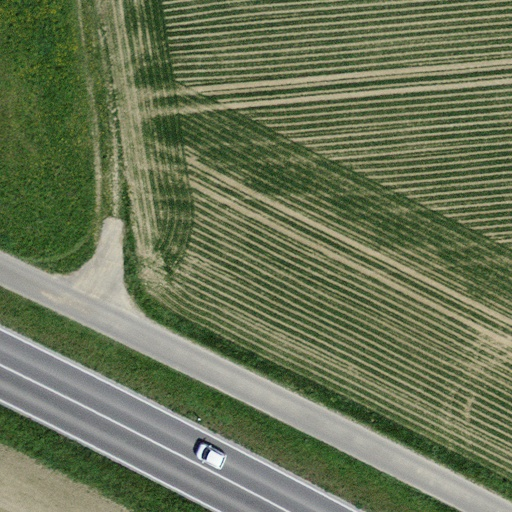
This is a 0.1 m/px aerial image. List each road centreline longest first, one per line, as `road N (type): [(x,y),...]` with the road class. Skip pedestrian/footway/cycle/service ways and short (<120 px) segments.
road 1 (track): [(497,511),(0,266)]
road 2 (primary): [(0,364),(304,511)]
road 3 (track): [(106,313),(113,127),(91,0)]
